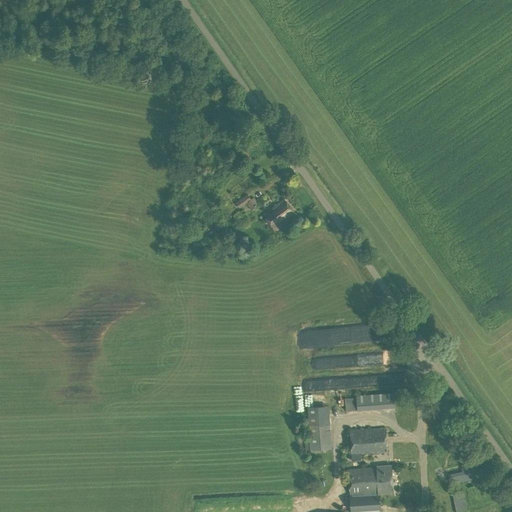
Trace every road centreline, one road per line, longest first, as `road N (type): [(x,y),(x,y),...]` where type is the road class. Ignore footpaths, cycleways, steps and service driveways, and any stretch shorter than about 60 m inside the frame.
road 1 (unclassified): [(440,336),(191,0)]
road 2 (unclassified): [(441,511),(440,336)]
road 3 (unclassified): [(511,440),(440,336)]
